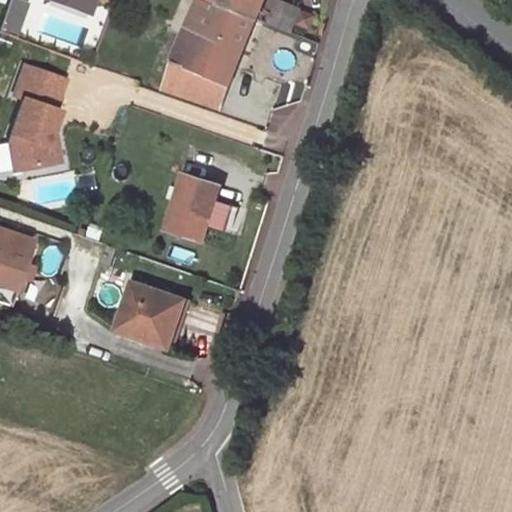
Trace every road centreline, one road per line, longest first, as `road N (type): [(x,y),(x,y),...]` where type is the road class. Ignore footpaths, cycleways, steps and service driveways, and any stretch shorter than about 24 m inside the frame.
road 1 (unclassified): [(349,0),(212,432)]
road 2 (unclassified): [(212,432),(116,511)]
